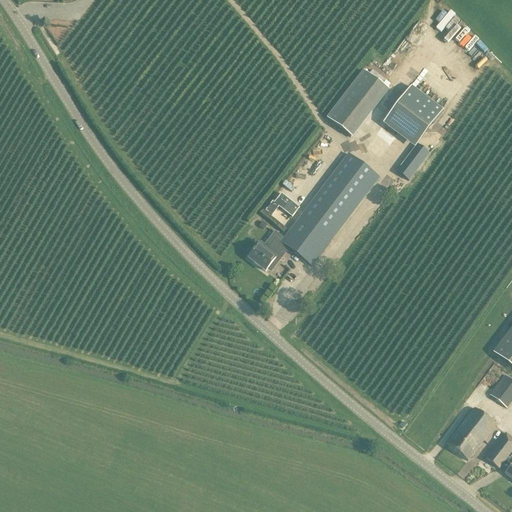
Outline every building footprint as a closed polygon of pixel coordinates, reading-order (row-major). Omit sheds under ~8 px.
[(442,13),(446,17),(441,21),(445,25),(455,15),(448,7),(442,13)] [(478,39),(461,56),(471,66),(488,48),(478,39)] [(355,138),(389,89),(376,80),(383,71),(374,64),(368,73),(362,69),(327,119),(355,138)] [(411,87),(403,98),(434,122),(442,111),(411,87)] [(408,181),(429,154),(417,145),(396,172),(408,181)] [(348,155),(283,241),(281,243),(284,246),(312,267),(379,179),(348,155)] [(272,203),(265,211),(271,216),(278,208),(292,218),(299,208),(281,194),(273,204),(272,203)] [(283,241),(277,237),(265,252),(258,246),(248,259),(265,272),(275,259),(274,259),(284,246),(281,243),(283,241)] [(511,329),(493,354),(511,368),(511,329)] [(506,409),(511,401),(511,382),(505,377),(490,397),(506,409)] [(468,462),(495,426),(474,410),(447,446),(468,462)] [(498,470),(511,451),(511,439),(506,435),(486,460),(498,470)]
